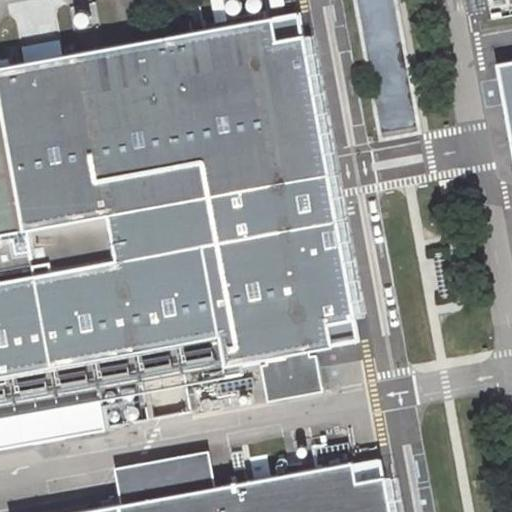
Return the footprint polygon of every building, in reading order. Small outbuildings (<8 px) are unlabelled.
[(275,14),(0,60),(0,79),(26,226),(108,212),(115,255),(0,275),(0,402),(266,356),(310,348),(333,344),(329,321),(356,317),(306,31),(278,36),(275,14)] [(511,59),(498,62),(511,143),(511,59)] [(311,353),(310,348),(266,356),(267,361),(261,362),(267,399),(323,389),(316,352),(311,353)] [(390,511),(384,473),(356,478),(353,459),(199,486),(127,499),(50,511),(390,511)] [(124,478),(127,499),(199,486),(196,465),(124,478)]
